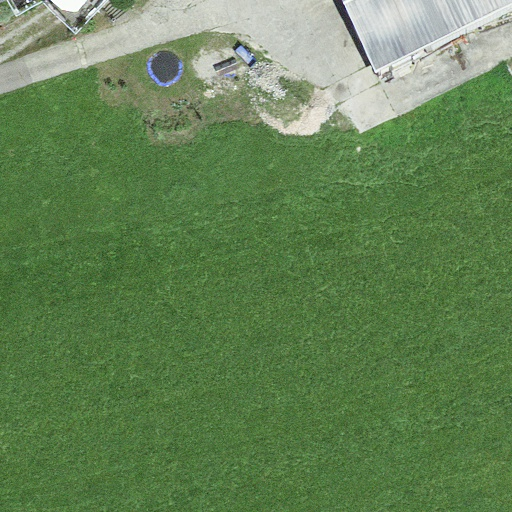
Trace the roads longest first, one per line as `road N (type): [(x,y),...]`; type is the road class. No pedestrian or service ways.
road 1 (track): [(511,47),(405,101),(379,103),(315,41),(265,15),(196,0)]
road 2 (track): [(0,85),(170,23),(191,0)]
